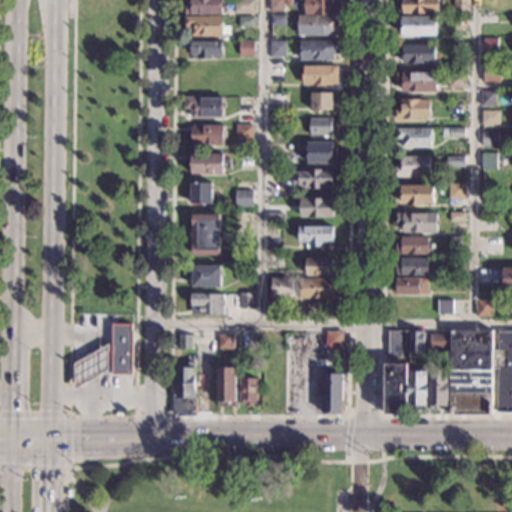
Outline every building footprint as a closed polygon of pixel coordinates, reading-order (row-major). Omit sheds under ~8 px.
[(223,0),(223,14),(185,14),(185,6),(190,6),(190,0),(223,0)] [(256,0),(256,14),(234,13),(234,0),(256,0)] [(283,0),(283,12),(270,12),(270,0),(283,0)] [(333,0),(333,4),(338,4),(338,15),(304,15),(304,0),(333,0)] [(440,0),(440,13),(398,13),(398,6),(403,6),(403,0),(440,0)] [(469,0),(469,14),(453,14),(453,0),(469,0)] [(286,25),(271,26),(271,15),(286,15),(286,25)] [(255,27),(239,27),(239,16),(255,16),(255,27)] [(334,25),(340,25),(340,36),(299,35),(299,16),(334,16),(334,25)] [(222,26),(230,26),(230,35),(222,35),(222,36),(185,36),(185,17),(222,17),(222,26)] [(437,36),(402,36),(402,26),(399,26),(399,17),(437,17),(437,36)] [(498,55),(484,55),(484,38),(498,38),(498,55)] [(222,58),(212,58),(212,59),(190,59),(190,41),(222,41),(222,58)] [(254,56),(239,56),(239,41),(244,41),(254,41),(254,56)] [(286,57),(270,57),(271,41),(286,41),(286,57)] [(339,54),(333,54),(333,60),(301,60),(301,41),(339,41),(339,54)] [(436,63),(402,63),(402,53),(397,53),(397,45),(436,44),(436,63)] [(460,59),(467,59),(467,70),(451,70),(451,59),(453,59),(453,56),(460,56),(460,59)] [(501,83),(484,83),(484,64),(501,64),(501,83)] [(338,85),(303,85),(303,66),(338,66),(338,85)] [(437,92),(402,92),(402,82),(396,82),(396,72),(437,72),(437,92)] [(465,88),(449,88),(449,72),(465,72),(465,88)] [(496,106),(481,106),(481,91),(496,91),(496,106)] [(288,105),(272,105),(272,93),(288,93),(288,105)] [(333,110),(311,110),(311,93),(333,93),(333,110)] [(224,118),(190,118),(190,109),(184,109),(184,97),(224,97),(224,118)] [(254,112),(239,112),(239,97),(254,97),(254,112)] [(430,119),(408,119),(408,120),(395,120),(396,108),(401,108),(401,99),(430,99),(430,119)] [(500,125),(482,125),(482,111),(498,111),(500,111),(500,125)] [(286,129),(272,129),(272,118),(286,118),(286,129)] [(332,135),(310,136),(310,118),(331,118),(332,135)] [(222,146),(192,146),(192,125),(223,126),(222,146)] [(253,140),(237,140),(237,125),(253,125),(253,140)] [(465,137),(450,137),(450,128),(464,128),(465,137)] [(431,148),(402,148),(402,139),(396,139),(396,129),(431,129),(431,148)] [(498,132),(498,146),(482,146),(482,132),(498,132)] [(336,164),(307,164),(307,142),(309,142),(336,143),(336,164)] [(498,168),(482,168),(482,152),(498,152),(498,168)] [(254,169),(238,169),(239,153),(254,153),(254,169)] [(224,159),(230,159),(230,168),(224,168),(224,174),(191,174),(191,154),(224,154),(224,159)] [(430,176),(396,177),(396,165),(401,165),(401,156),(430,156),(430,176)] [(464,167),(446,167),(446,156),(464,156),(464,167)] [(322,171),(333,172),(333,189),(310,189),(310,186),(298,186),(298,180),(293,180),(293,172),(310,172),(310,170),(322,170),(322,171)] [(284,187),(267,187),(267,171),(284,171),(284,187)] [(212,204),(190,204),(190,183),(212,183),(212,204)] [(465,199),(448,199),(448,184),(464,183),(465,199)] [(434,204),(425,204),(425,205),(406,205),(406,204),(402,205),(402,195),(396,195),(396,186),(433,186),(434,204)] [(252,207),(234,207),(234,190),(252,190),(252,207)] [(333,205),(337,205),(337,218),(300,218),(300,199),(333,199),(333,205)] [(437,219),(438,219),(438,232),(402,232),(402,224),(396,224),(396,213),(437,213),(437,219)] [(465,222),(450,222),(450,213),(465,213),(465,222)] [(220,256),(192,256),(192,215),(220,215),(220,256)] [(333,242),(323,242),(323,247),(309,247),(308,243),(299,243),(299,227),(333,226),(333,242)] [(464,252),(449,252),(449,236),(464,236),(464,252)] [(428,244),(432,244),(431,255),(396,254),(396,237),(428,237),(428,244)] [(252,264),(237,264),(237,250),(252,250),(252,264)] [(333,266),(336,266),(336,276),(306,276),(306,258),(333,258),(333,266)] [(428,275),(396,275),(396,258),(428,258),(428,275)] [(220,287),(191,287),(192,266),(221,266),(220,287)] [(250,281),(236,281),(235,267),(250,267),(250,281)] [(511,288),(503,288),(503,269),(511,269),(511,288)] [(293,296),(271,296),(271,277),(294,278),(293,296)] [(427,295),(397,295),(397,279),(427,278),(427,295)] [(337,299),(299,299),(300,279),(337,279),(337,299)] [(254,308),(238,309),(238,292),(254,293),(254,308)] [(224,315),(194,315),(194,307),(191,307),(192,294),(224,294),(224,315)] [(492,317),(476,317),(476,299),(492,299),(492,317)] [(452,315),(437,315),(437,300),(452,300),(452,315)] [(277,316),(264,316),(264,302),(277,302),(277,316)] [(131,330),(132,330),(132,376),(111,375),(111,324),(131,324),(131,330)] [(343,348),(325,348),(325,331),(342,331),(343,348)] [(401,357),(388,357),(387,331),(401,331),(401,357)] [(424,353),(417,353),(417,357),(408,357),(408,331),(424,331),(424,353)] [(511,412),(496,412),(497,376),(492,376),(492,411),(450,411),(451,331),(493,331),(493,350),(498,350),(498,331),(511,331),(511,412)] [(254,351),(239,350),(239,333),(253,333),(255,333),(254,351)] [(232,349),(217,349),(217,334),(230,334),(232,334),(232,349)] [(450,349),(429,350),(429,334),(450,334),(450,349)] [(191,349),(177,349),(178,335),(192,335),(191,349)] [(107,370),(74,389),(74,364),(108,345),(107,370)] [(195,396),(196,398),(195,416),(172,415),(172,396),(175,396),(175,367),(188,367),(188,362),(195,362),(195,396)] [(407,385),(402,385),(402,393),(407,393),(407,414),(385,414),(385,364),(407,364),(407,385)] [(235,406),(217,405),(217,367),(236,367),(235,406)] [(448,382),(449,382),(449,401),(448,400),(448,407),(429,406),(429,370),(448,370),(448,382)] [(426,384),(427,384),(427,397),(426,397),(426,410),(409,409),(409,371),(427,371),(426,384)] [(342,413),(322,413),(322,374),(342,374),(342,413)] [(257,404),(252,404),(252,405),(244,405),(244,404),(239,404),(239,378),(257,378),(257,404)]
